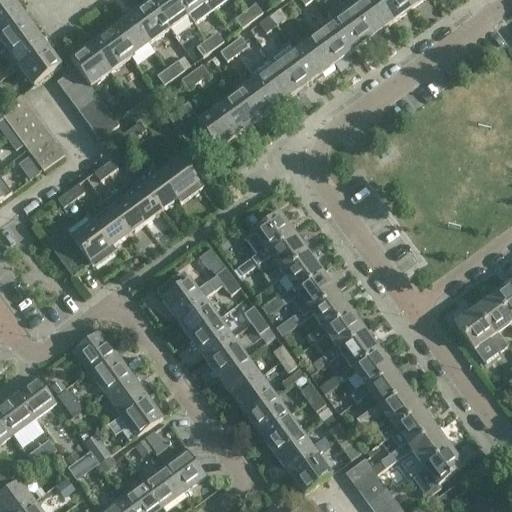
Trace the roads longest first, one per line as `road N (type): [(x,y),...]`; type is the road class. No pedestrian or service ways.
road 1 (residential): [(410,315),(318,190),(311,143),(510,0)]
road 2 (residential): [(216,511),(248,488),(119,308)]
road 3 (residential): [(511,453),(410,315)]
road 4 (residential): [(2,328),(21,345),(50,352),(119,308)]
road 5 (residential): [(410,315),(511,243)]
